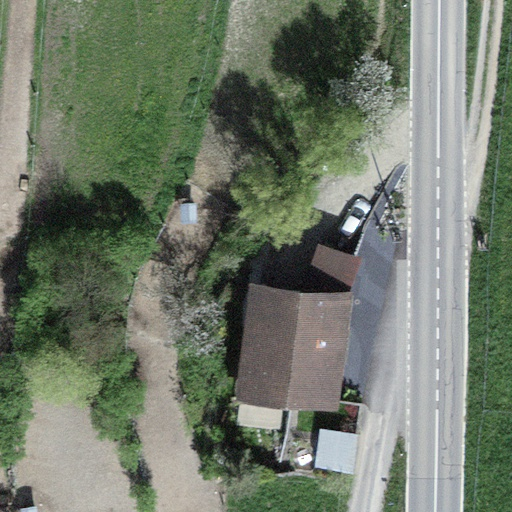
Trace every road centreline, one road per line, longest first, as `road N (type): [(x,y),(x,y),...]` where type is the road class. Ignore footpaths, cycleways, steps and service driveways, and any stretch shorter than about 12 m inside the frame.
road 1 (track): [(361,511),(389,351),(439,259),(481,113),(494,0)]
road 2 (tertiary): [(440,0),(434,511)]
